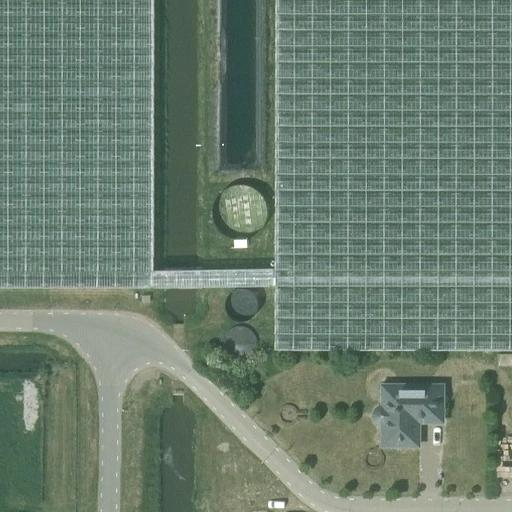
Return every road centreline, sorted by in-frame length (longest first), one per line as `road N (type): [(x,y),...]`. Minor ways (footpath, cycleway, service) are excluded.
road 1 (unclassified): [(106,326),(141,336),(334,506),(511,510)]
road 2 (unclassified): [(106,326),(106,511)]
